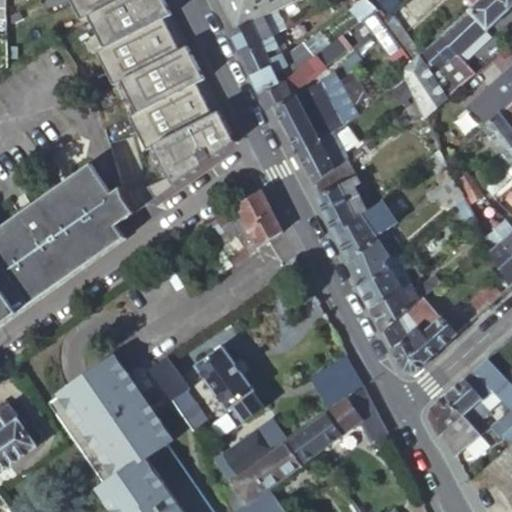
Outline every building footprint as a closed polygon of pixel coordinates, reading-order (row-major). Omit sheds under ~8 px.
[(52,33),(81,12),(77,4),(74,0),(63,0),(41,15),(52,33)] [(87,8),(97,0),(82,0),(77,4),(81,12),(87,8)] [(133,0),(97,0),(87,8),(92,16),(98,15),(101,19),(122,8),(133,0)] [(166,2),(164,0),(133,0),(122,8),(129,22),(131,26),(166,2)] [(219,0),(235,33),(267,17),(279,12),(303,0),(219,0)] [(390,15),(400,5),(396,0),(383,0),(380,3),(390,15)] [(441,38),(439,40),(453,54),(460,56),(488,30),(488,31),(511,7),(511,0),(480,0),(475,6),(441,38)] [(140,43),(174,19),(166,2),(131,26),(140,43)] [(231,35),(243,55),(273,38),(283,33),(289,29),(279,12),(267,17),(235,33),(231,35)] [(386,27),(382,22),(377,16),(375,13),(365,20),(375,35),(381,31),(386,27)] [(382,22),(386,18),(381,13),(377,16),(382,22)] [(394,38),(400,34),(402,32),(390,15),(386,18),(382,22),(386,27),(390,33),(393,37),(394,38)] [(356,27),(365,20),(362,17),(353,24),(356,27)] [(153,53),(181,33),(174,19),(140,43),(147,58),(153,53)] [(390,33),(386,27),(381,31),(385,37),(390,33)] [(385,37),(381,31),(375,35),(379,41),(385,37)] [(193,55),(181,33),(153,53),(164,73),(193,55)] [(243,55),(254,74),(284,58),(293,52),(283,33),(273,38),(243,55)] [(393,37),(390,33),(385,37),(388,41),(393,37)] [(397,42),(402,37),(400,34),(394,38),(397,42)] [(403,50),(397,42),(394,38),(393,37),(388,41),(381,47),(392,61),(403,50)] [(409,46),(402,37),(397,42),(403,50),(409,46)] [(453,54),(439,40),(434,45),(441,53),(463,86),(476,75),(460,56),(453,54)] [(318,55),(326,66),(339,56),(331,45),(318,55)] [(441,53),(434,45),(419,59),(414,64),(404,74),(407,80),(418,106),(425,120),(446,101),(448,100),(425,68),(441,53)] [(419,59),(409,46),(403,50),(414,64),(419,59)] [(402,75),(404,74),(414,64),(403,50),(392,61),(402,75)] [(254,74),(262,91),(302,66),(293,52),(284,58),(254,74)] [(448,100),(463,86),(441,53),(425,68),(448,100)] [(203,75),(193,55),(164,73),(174,93),(203,75)] [(272,107),(277,105),(298,93),(296,88),(327,69),(326,66),(318,55),(302,66),(262,91),(272,107)] [(511,78),(507,73),(482,98),(499,116),(502,114),(511,104),(511,78)] [(214,97),(203,75),(174,93),(176,96),(182,108),(186,117),(214,97)] [(298,93),(277,105),(300,153),(332,134),(344,126),(328,97),(306,109),(298,93)] [(175,111),(182,108),(176,96),(169,99),(175,111)] [(218,105),(214,97),(186,117),(190,124),(218,105)] [(511,104),(502,114),(511,127),(511,104)] [(228,123),(218,105),(190,124),(173,136),(184,154),(226,125),(228,123)] [(416,126),(425,120),(418,106),(409,113),(416,126)] [(499,116),(488,127),(511,161),(511,127),(502,114),(499,116)] [(332,134),(300,153),(314,184),(339,162),(344,158),(355,151),(344,126),(332,134)] [(455,177),(449,165),(442,153),(426,165),(435,180),(432,185),(436,191),(455,177)] [(511,161),(497,171),(499,175),(506,171),(509,175),(511,172),(511,161)] [(361,217),(365,213),(352,187),(359,183),(355,176),(348,180),(339,162),(314,184),(319,196),(317,197),(337,237),(361,217)] [(0,325),(124,238),(115,226),(99,204),(104,201),(103,199),(86,175),(93,170),(89,164),(30,206),(24,197),(11,206),(17,215),(0,226),(0,325)] [(459,175),(463,182),(473,199),(483,194),(469,169),(459,175)] [(506,171),(499,175),(501,179),(509,175),(506,171)] [(501,179),(499,175),(485,183),(489,192),(502,182),(501,179)] [(459,185),(455,177),(436,191),(441,202),(437,205),(443,215),(465,197),(459,185)] [(463,182),(459,185),(465,197),(467,201),(468,201),(473,199),(463,182)] [(510,190),(507,186),(493,197),(502,210),(511,201),(511,199),(506,193),(510,190)] [(115,226),(133,214),(122,198),(119,188),(103,199),(104,201),(99,204),(115,226)] [(246,229),(271,212),(260,190),(216,219),(221,228),(241,216),(245,222),(240,225),(240,226),(235,229),(239,234),(246,229)] [(424,201),(429,199),(426,193),(421,196),(423,199),(424,201)] [(468,201),(467,201),(453,212),(466,236),(480,225),(468,201)] [(211,254),(223,271),(281,233),(271,212),(246,229),(249,233),(239,241),(244,248),(226,260),(218,249),(211,254)] [(361,217),(337,237),(348,260),(383,238),(382,235),(378,228),(369,233),(361,217)] [(216,219),(207,225),(212,233),(221,228),(216,219)] [(511,229),(511,230),(499,241),(511,255),(511,229)] [(506,276),(511,285),(511,255),(499,241),(494,232),(486,238),(506,276)] [(478,235),(472,238),(477,246),(482,243),(480,239),(478,235)] [(383,238),(348,260),(361,285),(396,267),(392,259),(385,265),(377,250),(385,246),(391,243),(387,236),(383,238)] [(214,243),(206,248),(211,254),(218,249),(214,243)] [(385,265),(392,259),(385,246),(377,250),(385,265)] [(195,255),(211,279),(223,271),(211,254),(206,248),(195,255)] [(396,267),(361,285),(362,286),(359,288),(371,312),(373,311),(403,294),(395,278),(410,267),(400,253),(392,259),(396,267)] [(471,303),(481,315),(511,287),(511,285),(506,276),(494,288),(491,285),(471,303)] [(424,278),(411,288),(418,302),(420,301),(433,289),(424,278)] [(403,294),(373,311),(384,333),(407,313),(418,302),(411,288),(403,294)] [(418,302),(407,313),(424,333),(441,318),(420,301),(418,302)] [(407,313),(384,333),(383,334),(403,373),(414,375),(458,335),(442,317),(441,318),(424,333),(407,313)] [(224,346),(196,365),(227,408),(232,404),(243,419),(263,404),(252,390),(253,389),(224,346)] [(187,386),(166,355),(149,367),(151,370),(170,397),(187,386)] [(48,402),(72,438),(76,435),(71,427),(148,372),(148,368),(126,370),(117,356),(48,402)] [(511,442),(511,387),(487,359),(473,371),(491,391),(510,413),(511,413),(511,414),(511,427),(502,436),(509,445),(511,442)] [(362,386),(354,370),(326,387),(336,400),(342,396),(344,395),(361,386),(362,386)] [(491,391),(473,371),(446,396),(462,415),(470,408),(477,402),(491,391)] [(76,435),(72,438),(104,486),(100,489),(115,511),(212,511),(167,444),(173,440),(143,395),(156,386),(148,376),(148,372),(71,427),(76,435)] [(359,421),(374,411),(363,390),(347,399),(301,432),(316,453),(357,422),(359,421)] [(443,434),(455,457),(456,456),(464,449),(488,428),(474,413),(470,408),(462,415),(446,396),(430,409),(428,419),(439,437),(443,434)] [(0,402),(0,412),(9,406),(5,399),(0,402)] [(179,411),(194,431),(208,421),(194,401),(179,411)] [(470,408),(474,413),(481,406),(477,402),(470,408)] [(0,471),(38,445),(9,406),(0,412),(0,471)] [(359,421),(357,422),(379,463),(397,453),(374,411),(359,421)] [(494,428),(502,436),(511,427),(511,414),(511,413),(494,428)] [(228,479),(270,448),(263,438),(255,428),(222,452),(231,464),(222,471),(228,479)] [(301,432),(218,494),(230,511),(234,511),(316,453),(301,432)] [(263,438),(270,448),(277,443),(270,433),(263,438)] [(511,445),(483,471),(507,499),(511,494),(511,445)] [(464,449),(456,456),(459,459),(467,452),(464,449)]
